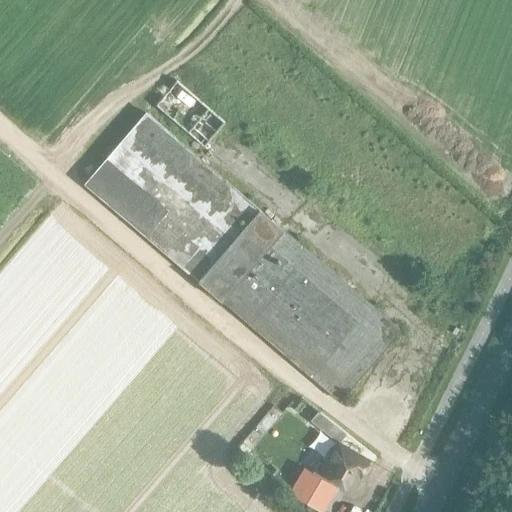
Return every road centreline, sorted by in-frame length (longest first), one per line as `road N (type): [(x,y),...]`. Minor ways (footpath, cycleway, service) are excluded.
road 1 (track): [(55,174),(237,330),(441,479)]
road 2 (track): [(0,238),(94,121),(198,42),(235,0)]
road 3 (tertiary): [(424,511),(511,335)]
